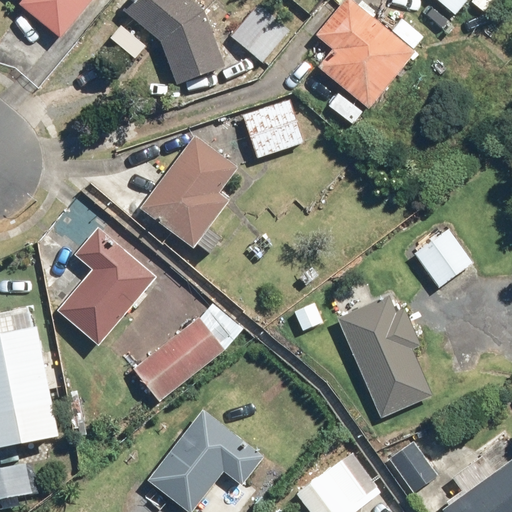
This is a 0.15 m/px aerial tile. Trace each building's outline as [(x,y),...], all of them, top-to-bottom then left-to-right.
[(85,0),(24,0),(28,3),(29,1),(61,28),(85,0)] [(218,70),(201,15),(183,0),(138,0),(126,15),(164,46),(175,83),(218,70)] [(238,40),(258,58),(282,32),(262,14),(238,40)] [(313,67),(365,107),(406,55),(354,15),(313,67)] [(249,112),(260,154),(301,144),(291,102),(249,112)] [(175,134),(134,150),(140,165),(181,150),(175,134)] [(197,155),(148,213),(185,244),(234,187),(197,155)] [(454,237),(421,257),(438,284),(471,264),(454,237)] [(80,259),(102,280),(70,323),(98,344),(147,277),(121,258),(100,238),(80,259)] [(384,302),(342,322),(383,409),(426,388),(384,302)] [(136,372),(159,401),(218,356),(195,327),(136,372)] [(0,446),(51,437),(32,335),(0,341),(0,446)] [(127,405),(140,421),(152,411),(141,397),(131,405),(103,373),(76,395),(102,426),(127,405)] [(194,419),(150,481),(194,511),(222,511),(257,463),(194,419)] [(433,479),(411,448),(397,458),(420,489),(433,479)] [(352,456),(299,496),(311,511),(353,511),(379,493),(352,456)] [(446,511),(511,511),(511,473),(506,464),(442,504),(446,511)]
